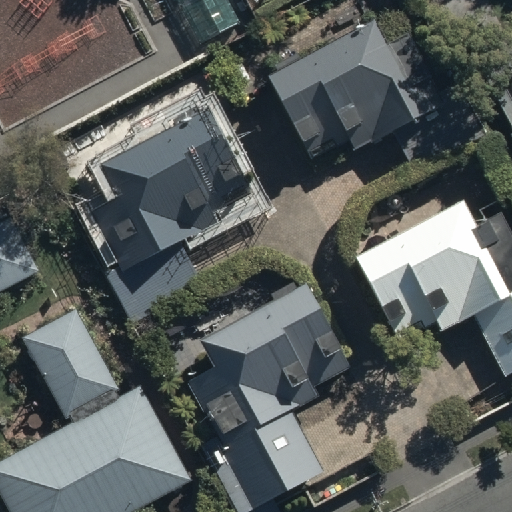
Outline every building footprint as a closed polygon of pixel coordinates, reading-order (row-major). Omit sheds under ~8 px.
[(366,21),(260,75),(312,170),(390,130),(413,174),(481,139),(458,94),(434,106),(419,77),(400,86),(366,21)] [(511,70),(511,92),(495,101),(510,131),(502,136),(511,154),(511,59),(507,62),(511,70)] [(201,108),(95,161),(114,199),(90,211),(117,267),(104,273),(127,320),(199,285),(177,240),(215,221),(210,211),(244,195),(201,108)] [(456,201),(348,257),(398,352),(468,315),(501,376),(511,370),(511,246),(493,210),(468,223),(456,201)] [(13,220),(0,226),(0,288),(37,271),(13,220)] [(195,337),(211,365),(212,366),(184,381),(198,409),(205,405),(217,428),(195,439),(233,511),(242,511),(320,472),(287,409),(314,395),(309,383),(343,366),(300,284),(291,288),(287,280),(264,291),(268,299),(195,337)] [(72,309),(17,337),(66,423),(0,456),(0,498),(7,511),(127,511),(186,482),(136,385),(116,395),(72,309)]
